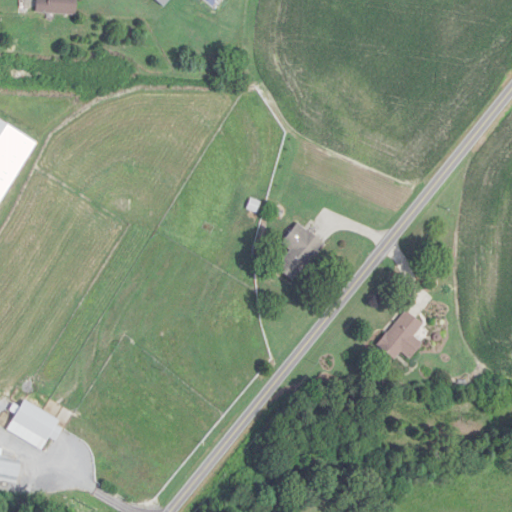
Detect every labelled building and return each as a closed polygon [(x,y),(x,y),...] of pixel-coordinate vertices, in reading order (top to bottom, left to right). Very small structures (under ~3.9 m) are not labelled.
[(78,0),(38,0),(38,14),(79,15),(78,0)] [(156,0),(167,8),(173,0),(156,0)] [(292,253),(279,267),(294,281),(326,246),(301,223),(282,244),(292,253)] [(379,346),(398,360),(403,352),(414,360),(426,345),(416,338),(426,326),(407,311),(379,346)] [(25,447),(61,421),(52,409),(17,436),(25,447)] [(23,461),(0,456),(0,479),(19,484),(23,461)] [(122,481),(134,490),(149,469),(137,461),(122,481)]
